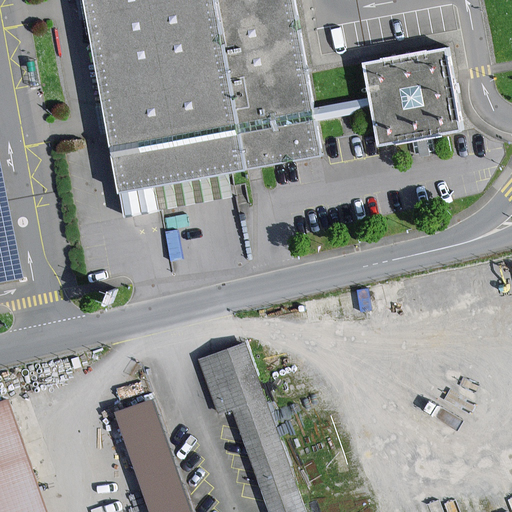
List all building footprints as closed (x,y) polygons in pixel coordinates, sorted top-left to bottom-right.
[(365,94),(306,104),(302,72),(289,0),(83,0),(120,214),(157,208),(152,182),(317,153),(311,121),(369,111),(375,146),(458,132),(443,48),(360,62),(365,94)] [(36,59),(26,60),(30,87),(40,86),(36,59)] [(0,282),(23,278),(0,159),(0,282)] [(237,404),(275,511),(310,511),(250,344),(205,360),(223,410),(237,404)] [(0,402),(0,511),(55,511),(15,397),(0,402)] [(194,511),(155,397),(116,411),(150,511),(194,511)]
